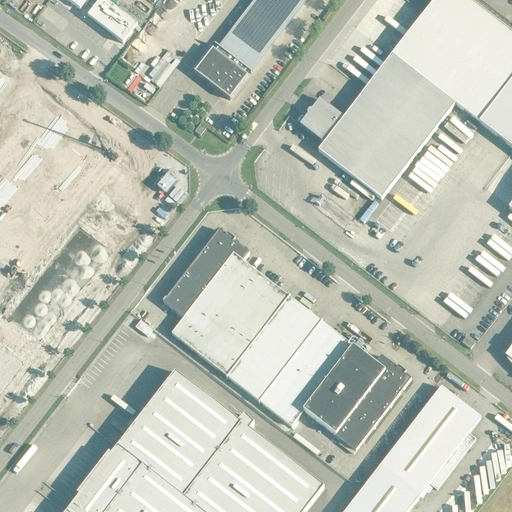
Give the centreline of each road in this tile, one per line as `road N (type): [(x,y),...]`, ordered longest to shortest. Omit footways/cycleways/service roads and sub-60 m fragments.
road 1 (unclassified): [(511,403),(219,176)]
road 2 (unclassified): [(0,461),(219,176)]
road 3 (unknown): [(11,511),(137,349),(157,351),(207,386)]
road 4 (unknown): [(332,308),(413,371),(415,388),(353,471),(301,437)]
road 5 (unclassified): [(219,176),(0,13)]
road 6 (unknown): [(332,308),(222,225),(205,232),(149,304)]
road 7 (unclassified): [(219,176),(356,0)]
road 8 (unknown): [(322,511),(332,490),(207,386)]
road 9 (unknown): [(508,400),(436,511)]
